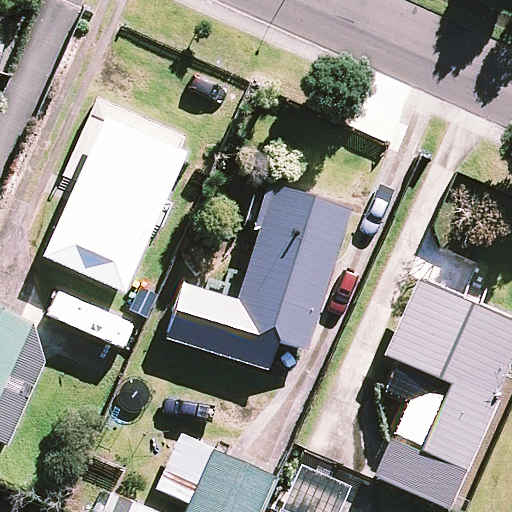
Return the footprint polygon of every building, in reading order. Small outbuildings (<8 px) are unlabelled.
[(182,155),(103,119),(41,258),(120,293),(182,155)] [(347,214),(271,189),(234,304),(182,287),(165,338),(263,370),(273,341),(303,350),(347,214)] [(382,357),(396,363),(375,406),(386,446),(372,478),(443,508),(511,349),(511,324),(414,282),(382,357)] [(0,443),(50,333),(0,309),(0,443)] [(190,506),(187,511),(255,511),(271,479),(213,453),(178,438),(154,491),(190,506)] [(277,511),(336,511),(348,486),(298,464),(277,511)] [(157,511),(108,493),(100,511),(157,511)]
